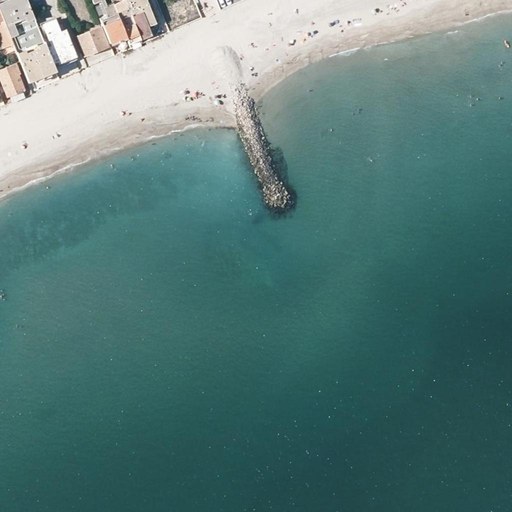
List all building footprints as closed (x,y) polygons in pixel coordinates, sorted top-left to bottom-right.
[(51,63),(45,48),(30,9),(25,0),(6,0),(0,2),(0,13),(7,31),(14,49),(27,81),(34,78),(32,75),(45,70),(47,73),(54,70),(51,63)] [(91,0),(107,39),(113,36),(115,41),(117,44),(126,39),(128,44),(140,39),(123,0),(122,0),(120,1),(119,0),(91,0)] [(123,0),(140,39),(151,35),(147,26),(155,23),(145,0),(123,0)] [(57,63),(74,56),(63,31),(57,33),(53,21),(47,23),(42,25),(50,46),(45,48),(51,63),(57,61),(57,63)] [(151,35),(155,32),(156,29),(155,23),(147,26),(151,35)] [(107,46),(99,27),(87,33),(76,37),(83,56),(107,46)] [(14,64),(0,69),(0,80),(6,96),(24,90),(17,75),(19,74),(14,64)] [(32,75),(34,78),(47,73),(45,70),(32,75)]
